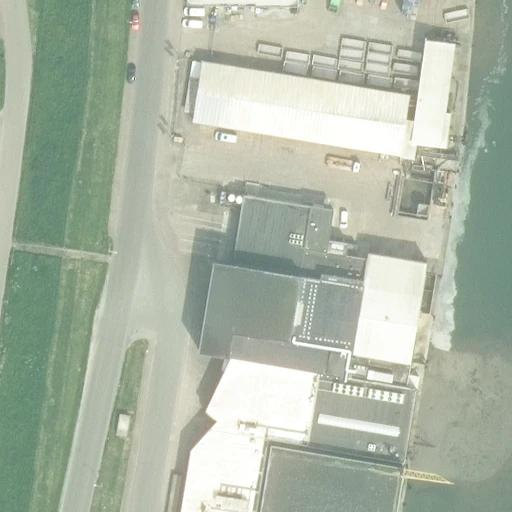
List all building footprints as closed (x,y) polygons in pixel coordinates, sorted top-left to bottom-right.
[(445,147),(459,44),(427,40),(413,143),(445,147)] [(203,62),(193,121),(400,155),(410,96),(203,62)] [(214,261),(199,351),(223,355),(231,356),(327,372),(407,385),(411,362),(426,268),(355,256),(356,245),(348,244),(328,241),(333,210),(244,195),(233,264),(214,261)] [(407,385),(231,356),(206,410),(217,420),(191,450),(180,511),(396,511),(417,387),(407,385)] [(187,367),(210,378),(214,368),(192,358),(187,367)] [(184,377),(181,387),(204,393),(207,383),(184,377)] [(116,436),(127,438),(131,417),(120,415),(116,436)]
